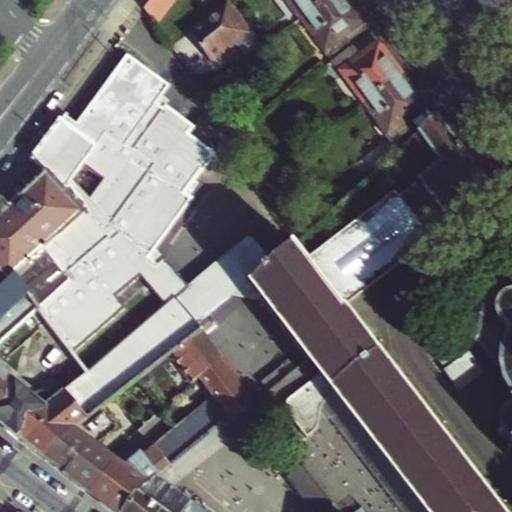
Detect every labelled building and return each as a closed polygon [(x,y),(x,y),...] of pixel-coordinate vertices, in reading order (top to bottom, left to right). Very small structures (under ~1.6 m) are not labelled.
[(171,0),(152,0),(151,2),(146,8),(156,22),(171,0)] [(284,0),(300,20),(327,0),(284,0)] [(345,35),(363,21),(347,0),(327,0),(300,20),(313,38),(332,63),(353,47),(345,35)] [(252,31),(234,6),(213,21),(210,18),(189,33),(210,62),(252,31)] [(353,47),(332,63),(358,98),(363,106),(403,75),(381,45),(362,59),(353,47)] [(399,152),(418,134),(407,119),(426,106),(403,75),(363,106),(399,152)] [(485,200),(487,184),(436,116),(435,118),(419,133),(443,164),(400,197),(434,240),(485,200)] [(85,215),(48,173),(10,209),(47,250),(85,215)] [(396,193),(307,265),(343,311),(356,301),(356,302),(358,301),(434,240),(400,197),(396,193)] [(0,276),(7,284),(18,273),(37,294),(65,269),(47,250),(10,209),(2,200),(1,202),(1,201),(0,202),(0,276)] [(87,376),(66,391),(89,421),(94,417),(99,413),(107,407),(181,351),(203,335),(192,320),(182,305),(173,293),(162,276),(141,248),(120,266),(97,287),(85,274),(46,305),(39,311),(58,337),(87,376)] [(250,288),(320,377),(290,401),(288,404),(287,407),(288,410),(289,413),(292,417),(308,438),(316,431),(318,428),(319,424),(320,417),(320,413),(321,409),(323,406),(326,403),(334,396),(424,511),(497,511),(484,495),(402,387),(343,311),(307,265),(295,249),(250,288)] [(97,287),(120,266),(110,255),(85,274),(97,287)] [(0,317),(14,333),(39,311),(46,305),(37,294),(18,273),(7,284),(0,290),(0,317)] [(511,274),(458,316),(456,317),(457,320),(458,319),(475,341),(474,342),(476,344),(477,343),(479,345),(494,363),(493,364),(494,365),(495,365),(496,367),(500,366),(501,373),(503,380),(499,382),(500,385),(504,384),(510,394),(507,397),(511,403),(511,405),(511,406),(507,409),(503,413),(499,412),(498,414),(502,416),(500,420),(499,424),(499,429),(501,433),(497,435),(498,438),(502,436),(505,439),(508,442),(507,444),(510,448),(506,451),(509,455),(511,452),(511,274)] [(0,345),(8,338),(14,333),(0,317),(0,345)] [(202,378),(224,361),(203,335),(181,351),(202,378)] [(17,383),(32,394),(51,375),(66,391),(87,376),(58,337),(17,383)] [(32,394),(17,383),(0,369),(0,367),(17,346),(8,338),(0,345),(0,424),(5,428),(32,394)] [(224,361),(202,378),(236,421),(258,405),(224,361)] [(292,378),(284,369),(263,386),(271,395),(292,378)] [(5,428),(24,444),(61,396),(57,394),(54,392),(50,392),(47,391),(43,391),(39,392),(35,393),(32,394),(5,428)] [(61,396),(24,444),(33,451),(41,457),(88,422),(89,421),(66,391),(62,395),(61,396)] [(102,427),(107,423),(99,413),(94,417),(102,427)] [(88,422),(96,432),(102,427),(94,417),(89,421),(88,422)] [(91,495),(117,460),(87,438),(96,432),(88,422),(41,457),(63,475),(64,476),(65,477),(67,477),(91,495)] [(158,479),(173,489),(230,441),(222,431),(220,429),(168,471),(158,479)] [(158,479),(168,471),(155,454),(146,461),(145,459),(131,470),(117,460),(91,495),(113,511),(124,511),(141,497),(140,495),(158,479)] [(306,464),(290,476),(315,511),(327,511),(336,505),(306,464)] [(208,511),(173,489),(158,479),(140,495),(141,497),(124,511),(208,511)]
